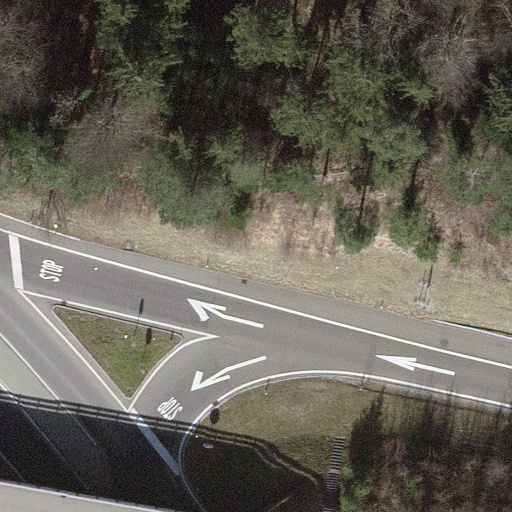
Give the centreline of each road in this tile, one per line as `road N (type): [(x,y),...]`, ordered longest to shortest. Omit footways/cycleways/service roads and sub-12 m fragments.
road 1 (motorway): [(330,342),(0,250)]
road 2 (motorway): [(330,342),(277,345),(218,367),(167,412),(145,470)]
road 3 (tertiary): [(145,470),(0,299)]
road 4 (motorway): [(511,385),(330,342)]
